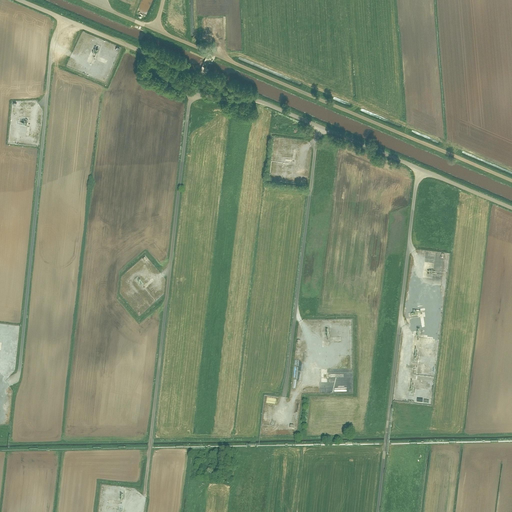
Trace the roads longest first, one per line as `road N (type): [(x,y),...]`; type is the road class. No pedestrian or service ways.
road 1 (track): [(191,94),(144,495)]
road 2 (track): [(417,168),(378,511)]
road 3 (unclassified): [(511,180),(212,52)]
road 4 (track): [(319,126),(283,400)]
road 5 (unclassified): [(85,0),(212,52)]
